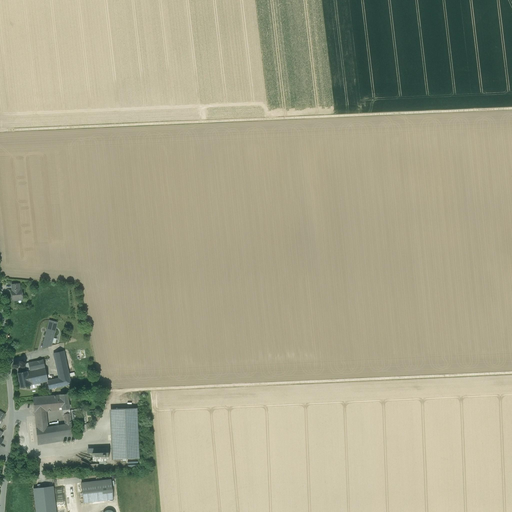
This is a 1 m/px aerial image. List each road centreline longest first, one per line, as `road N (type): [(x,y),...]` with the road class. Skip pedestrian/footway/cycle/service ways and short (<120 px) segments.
road 1 (track): [(0,135),(511,111)]
road 2 (track): [(511,372),(117,395)]
road 3 (unclassified): [(0,304),(10,400),(1,511)]
